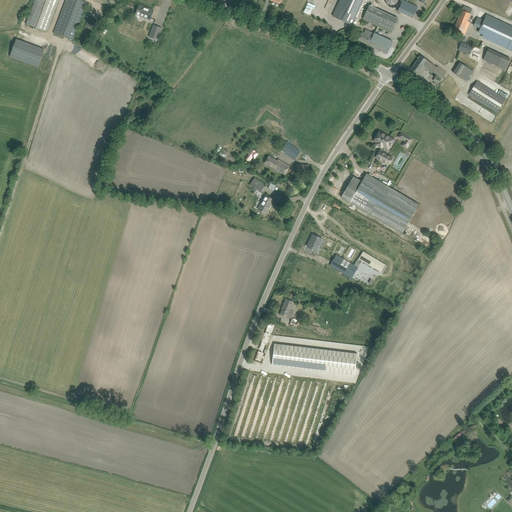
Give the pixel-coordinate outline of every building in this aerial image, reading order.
[(35,0),(26,24),(47,32),(58,0),(35,0)] [(80,0),(66,0),(54,33),(74,40),(87,3),(80,0)] [(340,0),(333,16),(351,25),(363,0),(340,0)] [(398,11),(408,16),(413,18),(418,7),(403,0),(398,11)] [(154,10),(139,5),(135,16),(140,18),(140,17),(150,20),(151,19),(154,10)] [(303,11),(312,15),(315,9),(306,5),(303,11)] [(370,5),(363,19),(392,32),(398,18),(370,5)] [(454,30),(458,32),(465,35),(467,31),(464,30),(466,24),(468,25),(470,22),(467,21),(472,10),(464,6),(454,30)] [(511,26),(487,15),(484,20),(478,17),(474,26),(485,31),(482,37),(511,50),(511,26)] [(154,25),(150,37),(157,39),(161,28),(154,25)] [(367,30),(366,34),(362,32),(358,40),(387,54),(393,42),(374,33),(367,30)] [(10,57),(38,67),(44,50),(16,39),(10,57)] [(462,42),(458,50),(469,55),(473,47),(462,42)] [(73,45),(70,49),(79,55),(82,52),(73,45)] [(510,59),(503,55),(488,48),(483,59),(498,66),(505,70),(510,59)] [(436,53),(433,58),(444,66),(447,61),(436,53)] [(437,67),(425,59),(421,56),(411,69),(421,76),(425,70),(426,70),(427,70),(441,80),(446,73),(438,66),(437,67)] [(460,62),(453,73),(467,81),(473,71),(460,62)] [(477,81),(471,91),(469,95),(497,113),(506,99),(477,81)] [(376,145),(381,148),(380,150),(383,151),(391,138),(385,134),(384,136),(379,133),(375,140),(378,141),(376,145)] [(399,137),(405,140),(402,145),(407,148),(412,139),(402,133),(399,137)] [(285,140),(279,148),(295,160),(301,152),(285,140)] [(249,154),(246,159),(250,162),(257,152),(251,148),(247,153),(249,154)] [(376,157),(388,165),(392,158),(380,151),(376,157)] [(269,156),(266,160),(265,163),(281,172),(285,175),(289,168),(269,156)] [(296,164),(296,174),(309,175),(309,165),(296,164)] [(362,182),(350,202),(402,233),(419,205),(367,174),(362,182)] [(362,182),(361,181),(353,177),(341,197),(349,202),(350,202),(362,182)] [(255,178),(251,185),(260,191),(265,185),(255,178)] [(257,209),(261,211),(265,213),(269,206),(270,207),(273,200),(264,195),(257,209)] [(308,247),(313,249),(315,251),(317,247),(318,247),(322,239),(312,234),(311,238),(312,239),(308,247)] [(381,271),(385,265),(385,264),(363,252),(359,258),(381,271)] [(336,255),(330,265),(351,278),(358,267),(336,255)] [(281,314),(285,316),(291,318),(294,311),(291,310),(294,302),(291,301),(286,299),(283,307),(281,314)] [(293,319),(292,323),(291,326),(296,328),(298,325),(301,327),(303,323),(298,322),(298,321),(293,319)] [(255,361),(259,362),(262,363),(265,354),(266,354),(270,345),(268,345),(267,344),(268,344),(271,334),(272,335),(276,326),(269,323),(255,361)] [(358,354),(275,344),(272,365),(355,375),(358,354)] [(252,392),(259,370),(254,369),(248,391),(252,392)] [(261,388),(267,371),(262,370),(256,386),(261,388)] [(268,390),(273,372),(268,371),(263,389),(268,390)] [(276,371),(271,386),(276,388),(281,373),(276,371)] [(284,373),(279,388),(283,389),(288,374),(284,373)] [(286,386),(291,388),(295,375),(290,373),(286,386)] [(293,388),(297,390),(302,375),(297,374),(293,388)] [(305,375),(299,391),(304,393),(309,376),(305,375)] [(318,396),(323,377),(317,375),(317,376),(311,375),(307,391),(308,392),(307,394),(312,395),(318,396)] [(325,377),(319,400),(313,398),(313,400),(318,401),(317,404),(322,405),(330,378),(325,377)] [(333,378),(324,403),(329,405),(337,380),(333,378)]
